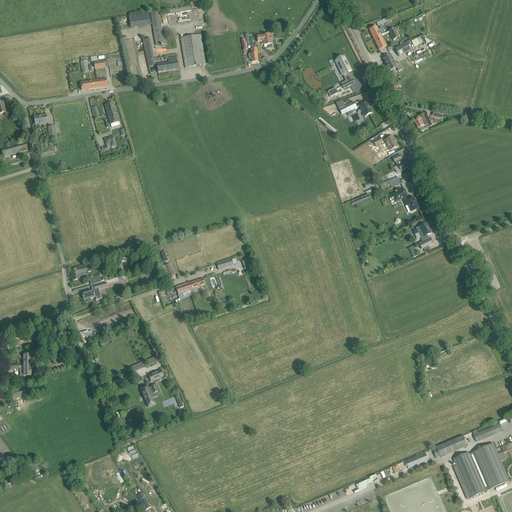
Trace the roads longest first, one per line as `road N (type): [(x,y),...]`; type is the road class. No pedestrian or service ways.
road 1 (unclassified): [(24,104),(256,67),(283,48),(318,0)]
road 2 (tertiary): [(457,241),(337,0)]
road 3 (unclassified): [(79,350),(38,166)]
road 4 (tertiary): [(511,352),(457,241)]
